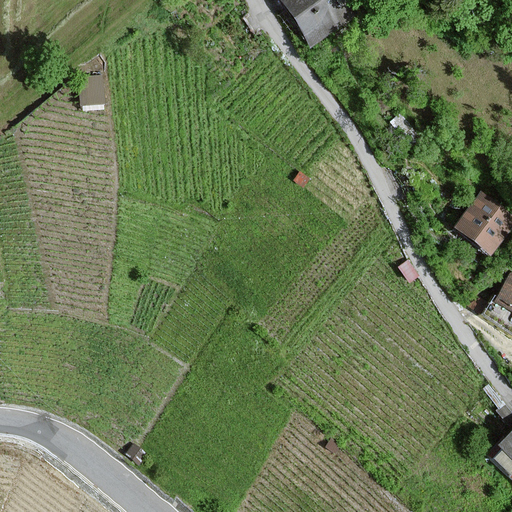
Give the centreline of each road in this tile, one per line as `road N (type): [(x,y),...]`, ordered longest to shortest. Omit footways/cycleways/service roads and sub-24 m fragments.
road 1 (unclassified): [(255,0),(361,146),(430,283),(511,399)]
road 2 (secondary): [(142,511),(55,438),(0,422)]
